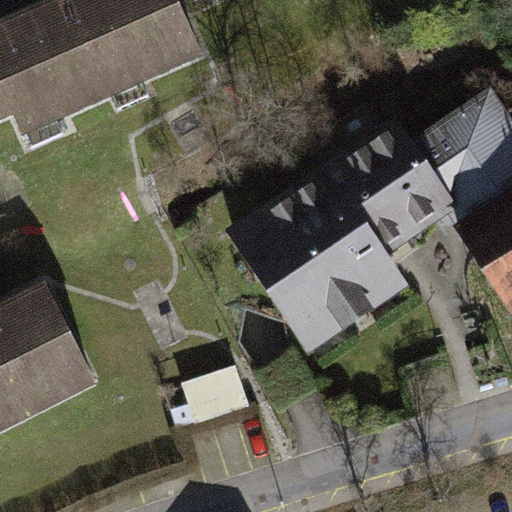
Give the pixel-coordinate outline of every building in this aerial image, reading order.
[(215,53),(191,0),(54,0),(0,24),(0,120),(30,107),(41,130),(215,53)] [(458,210),(444,219),(454,234),(511,194),(511,122),(493,95),(417,145),(458,210)] [(444,219),(458,210),(417,145),(401,120),(232,227),(311,352),(420,284),(397,248),(444,219)] [(511,194),(454,234),(511,319),(511,194)] [(0,438),(97,390),(46,289),(0,312),(0,438)]
